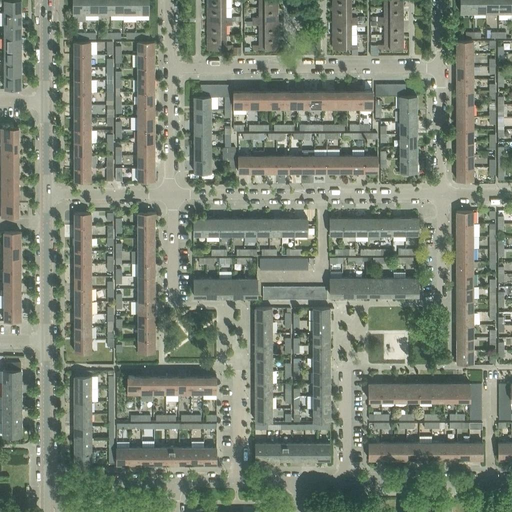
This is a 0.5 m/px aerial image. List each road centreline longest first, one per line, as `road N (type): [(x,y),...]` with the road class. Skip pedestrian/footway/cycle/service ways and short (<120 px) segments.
road 1 (residential): [(440,67),(169,69)]
road 2 (unclassified): [(171,194),(441,195)]
road 3 (tertiary): [(345,481),(511,480)]
road 4 (tertiary): [(46,340),(46,193)]
road 5 (tertiary): [(46,481),(46,340)]
road 6 (tertiary): [(46,481),(177,481)]
road 7 (residential): [(441,195),(440,67)]
road 8 (unclassified): [(171,194),(169,69)]
road 9 (unclassified): [(46,193),(171,194)]
